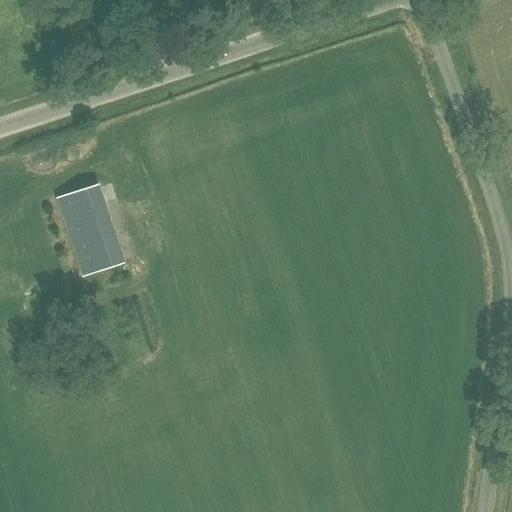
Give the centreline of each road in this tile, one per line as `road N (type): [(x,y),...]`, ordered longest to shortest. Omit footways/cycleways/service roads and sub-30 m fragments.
road 1 (unclassified): [(484,511),(508,340),(509,272),(424,0)]
road 2 (unclassified): [(0,129),(394,0)]
